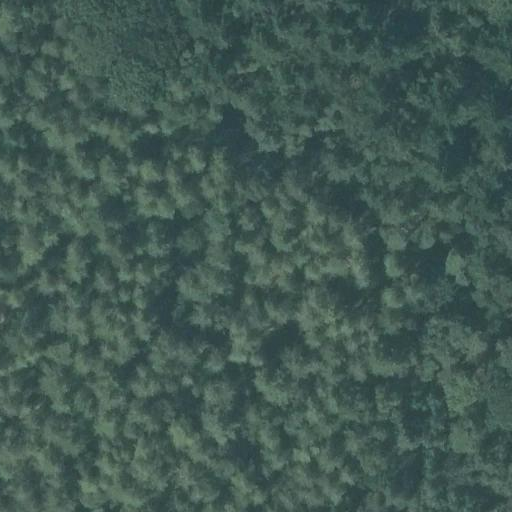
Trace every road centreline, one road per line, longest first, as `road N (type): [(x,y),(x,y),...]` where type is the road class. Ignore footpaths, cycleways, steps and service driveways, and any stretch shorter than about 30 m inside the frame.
road 1 (track): [(423,245),(99,0)]
road 2 (track): [(511,316),(423,245),(326,511)]
road 3 (track): [(423,245),(504,0)]
